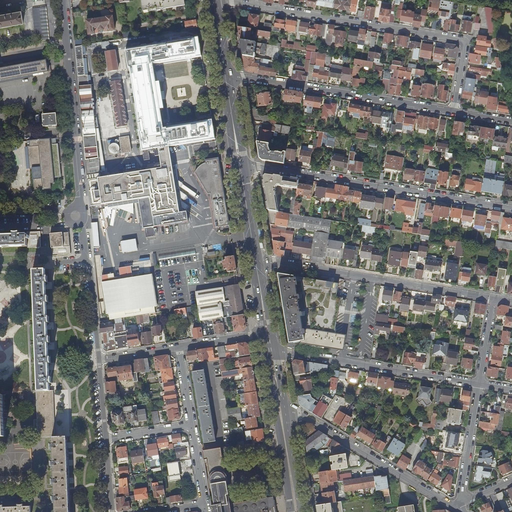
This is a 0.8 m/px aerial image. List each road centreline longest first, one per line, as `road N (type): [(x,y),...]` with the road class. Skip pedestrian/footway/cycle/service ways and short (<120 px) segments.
road 1 (residential): [(453,111),(459,40),(214,3)]
road 2 (residential): [(511,207),(240,167)]
road 3 (residential): [(256,264),(492,298)]
road 4 (residential): [(225,78),(453,111)]
road 5 (residential): [(478,384),(270,350)]
road 6 (unclassified): [(280,412),(299,413),(458,505)]
road 7 (residential): [(77,205),(66,43)]
road 8 (residential): [(97,360),(80,224)]
road 9 (residential): [(458,505),(478,384)]
